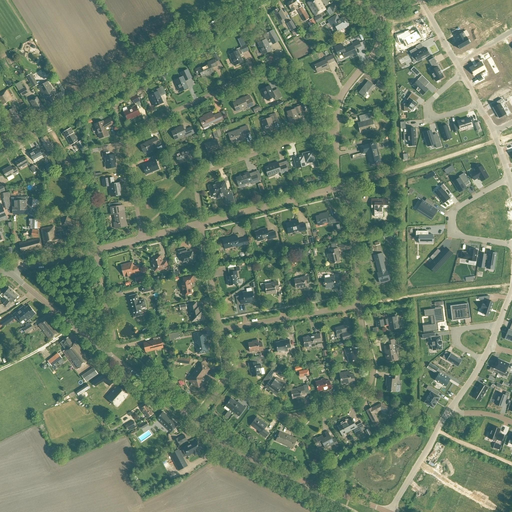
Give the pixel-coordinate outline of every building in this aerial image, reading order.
[(294,0),(292,0),(287,3),(287,4),(288,6),(288,5),(290,9),(292,12),(297,9),(301,17),(304,21),(308,19),(305,13),(301,7),(298,9),(297,6),(298,5),(294,0)] [(315,16),(326,10),(320,0),(311,0),(307,3),(315,16)] [(338,9),(335,4),(330,7),(333,12),(338,9)] [(505,6),(497,10),(499,15),(502,14),(505,20),(510,17),(505,6)] [(286,19),(285,17),(281,10),(279,11),(277,9),(274,11),(275,13),(274,14),(281,25),(285,23),(283,20),(286,19)] [(323,20),(320,15),(314,18),(317,23),(323,20)] [(328,21),(330,23),(327,25),(329,27),(331,26),(332,26),(334,25),(337,29),(335,29),(337,33),(340,31),(341,28),(343,27),(346,28),(348,26),(349,24),(347,20),(344,20),(343,18),(340,20),(339,19),(337,15),(328,21)] [(444,23),(447,29),(458,22),(454,17),(444,23)] [(493,17),(485,21),(490,32),(495,29),(493,24),(496,22),(493,17)] [(295,28),(291,21),(286,24),(291,31),(295,28)] [(485,21),(476,25),(479,30),(482,29),(485,34),(490,32),(485,21)] [(272,45),(279,42),(273,30),(266,34),(267,35),(264,37),(265,40),(258,43),(261,49),(260,50),(262,55),(271,51),(268,45),(271,43),(272,45)] [(409,31),(396,36),(399,43),(405,40),(408,46),(413,43),(414,44),(417,42),(416,41),(421,39),(417,32),(411,35),(409,31)] [(463,32),(456,36),(459,41),(456,43),(459,49),(466,46),(469,45),(469,44),(470,43),(466,37),(463,32)] [(287,42),(296,59),(311,51),(302,34),(287,42)] [(353,45),(345,49),(342,44),(335,48),(339,56),(343,54),(345,58),(352,55),(352,56),(357,53),(355,49),(361,46),(359,41),(352,44),(353,45)] [(246,44),(240,47),(243,52),(248,50),(246,44)] [(426,48),(419,52),(417,47),(409,51),(412,57),(415,56),(417,61),(417,62),(417,61),(422,59),(422,60),(426,58),(425,57),(430,55),(430,54),(429,54),(426,48)] [(240,56),(243,54),(240,48),(237,50),(237,51),(230,54),(233,61),(232,61),(234,66),(243,62),(240,56)] [(511,53),(509,55),(507,49),(501,52),(507,63),(511,60),(511,53)] [(501,52),(496,55),(499,60),(496,62),(499,67),(507,63),(501,52)] [(328,64),(335,61),(332,55),(325,59),(325,60),(314,65),(317,73),(329,67),(328,64)] [(207,63),(208,65),(204,67),(203,66),(195,70),(197,74),(200,73),(202,77),(208,74),(208,75),(214,73),(211,68),(217,66),(214,60),(207,63)] [(4,62),(1,64),(6,72),(9,70),(4,62)] [(481,62),(470,68),(474,75),(475,74),(479,81),(483,79),(479,72),(485,69),(481,62)] [(430,72),(436,82),(443,78),(441,74),(442,74),(442,73),(441,74),(440,72),(441,71),(437,64),(432,67),(433,70),(430,72)] [(192,78),(188,69),(180,73),(182,77),(175,80),(178,86),(177,87),(179,92),(188,88),(185,81),(192,78)] [(31,73),(26,76),(33,87),(38,85),(31,73)] [(487,85),(482,88),(485,93),(495,87),(491,79),(485,82),(487,85)] [(412,86),(422,95),(428,89),(427,90),(425,87),(418,80),(412,86)] [(57,95),(48,81),(38,87),(49,104),(50,103),(51,105),(55,102),(52,98),(55,96),(55,95),(57,95)] [(373,88),(374,86),(369,81),(364,87),(363,87),(359,93),(367,99),(372,94),(368,91),(372,87),(373,88)] [(376,85),(383,91),(386,89),(383,87),(384,86),(379,81),(376,85)] [(23,88),(20,82),(15,84),(22,97),(29,93),(25,87),(23,88)] [(276,100),(279,98),(276,91),(273,92),(270,86),(261,90),(264,95),(265,95),(268,100),(275,97),(276,100)] [(485,93),(488,98),(493,96),(494,98),(500,95),(495,87),(485,93)] [(159,95),(162,94),(159,88),(156,90),(157,92),(150,95),(152,101),(151,102),(154,107),(163,103),(159,95)] [(13,99),(7,90),(0,93),(0,102),(2,105),(13,99)] [(135,91),(126,97),(128,100),(131,98),(136,94),(135,91)] [(141,101),(137,94),(136,94),(131,98),(135,104),(136,104),(140,101),(141,101)] [(409,103),(403,104),(404,111),(413,111),(413,107),(414,106),(415,106),(418,103),(416,101),(418,98),(413,94),(410,97),(409,96),(407,99),(410,102),(409,104),(409,103)] [(44,107),(41,102),(41,103),(37,97),(30,101),(33,105),(37,112),(41,109),(42,110),(43,109),(44,108),(44,107)] [(248,108),(254,105),(251,99),(246,102),(244,98),(239,100),(239,101),(233,103),(237,111),(247,107),(248,108)] [(498,105),(493,108),(499,118),(506,114),(500,104),(503,102),(502,99),(496,102),(498,105)] [(134,118),(141,115),(138,109),(136,105),(133,107),(133,108),(124,112),(127,120),(134,117),(134,118)] [(297,114),(302,112),(300,106),(294,108),(294,109),(287,112),(289,118),(288,118),(290,124),(299,121),(297,114)] [(16,125),(21,122),(19,118),(13,108),(6,112),(9,118),(11,117),(16,125)] [(215,124),(224,120),(221,113),(214,117),(212,112),(206,115),(206,116),(200,119),(203,127),(214,122),(215,124)] [(362,132),(368,131),(374,129),(370,114),(368,114),(360,117),(361,123),(359,123),(362,132)] [(272,123),(275,122),(273,116),(269,117),(270,118),(262,120),(264,127),(263,127),(265,133),(274,130),(272,123)] [(106,128),(113,124),(110,118),(103,122),(103,121),(94,124),(100,139),(108,136),(106,128)] [(461,121),(458,122),(459,125),(460,129),(471,126),(472,126),(471,123),(469,118),(467,119),(464,120),(463,120),(461,121),(461,120),(461,121)] [(447,138),(450,137),(450,135),(447,125),(439,127),(443,139),(447,138)] [(186,137),(194,133),(191,127),(185,130),(182,126),(177,128),(178,129),(172,132),(176,141),(181,138),(180,137),(185,135),(186,137)] [(244,135),(250,133),(248,126),(228,133),(232,143),(238,141),(238,142),(245,139),(244,135)] [(71,145),(77,142),(73,134),(74,133),(71,128),(70,129),(69,128),(68,129),(67,130),(63,133),(66,138),(71,145)] [(414,128),(407,128),(408,144),(415,144),(414,128)] [(431,130),(423,133),(425,138),(424,138),(424,139),(425,138),(427,146),(435,144),(436,148),(441,147),(438,136),(433,138),(431,130)] [(48,152),(54,148),(50,142),(50,143),(46,136),(41,139),(43,143),(42,144),(48,152)] [(154,146),(160,143),(157,137),(148,141),(148,142),(141,146),(144,153),(155,148),(154,146)] [(81,140),(77,143),(80,149),(85,147),(81,140)] [(208,152),(220,148),(216,140),(205,144),(208,152)] [(370,164),(374,163),(380,161),(377,149),(376,143),(361,147),(362,153),(367,152),(370,164)] [(188,147),(183,149),(183,151),(179,152),(179,151),(173,153),(175,157),(176,157),(178,161),(188,157),(187,154),(193,152),(191,144),(187,146),(188,147)] [(43,158),(46,156),(42,150),(40,151),(38,147),(34,150),(34,151),(29,153),(33,160),(35,163),(43,158)] [(56,148),(46,154),(48,157),(58,151),(56,148)] [(306,164),(316,161),(313,150),(303,153),(303,155),(294,157),(294,159),(296,168),(306,165),(306,164)] [(115,161),(116,160),(115,155),(109,155),(109,153),(103,154),(103,158),(105,158),(106,162),(105,163),(106,169),(116,167),(115,161)] [(156,160),(163,157),(162,153),(152,157),(153,161),(156,160)] [(23,167),(29,164),(24,157),(15,162),(19,168),(22,166),(23,167)] [(146,174),(159,169),(156,160),(153,161),(143,165),(146,174)] [(288,171),(286,164),(279,166),(278,162),(271,164),(272,165),(265,167),(268,176),(269,177),(274,175),(274,174),(280,172),(281,174),(288,171)] [(50,163),(45,166),(49,172),(54,169),(50,163)] [(452,165),(444,170),(446,174),(454,169),(452,165)] [(479,177),(481,181),(489,177),(482,165),(474,170),(475,171),(470,174),(474,180),(479,177)] [(13,174),(14,176),(19,173),(16,167),(13,169),(11,166),(3,170),(7,178),(13,174)] [(259,181),(257,174),(250,177),(249,172),(242,174),(243,175),(236,178),(239,186),(240,188),(246,186),(245,184),(251,182),(252,184),(259,181)] [(433,172),(424,177),(426,180),(435,175),(433,172)] [(464,173),(459,176),(460,178),(453,182),(459,192),(466,188),(464,184),(469,181),(464,173)] [(120,189),(119,183),(114,184),(113,177),(102,179),(103,187),(110,186),(111,191),(109,191),(110,197),(120,195),(119,189),(120,189)] [(209,186),(211,194),(212,197),(216,196),(217,198),(228,195),(227,192),(225,182),(224,182),(224,181),(219,182),(219,183),(215,184),(214,184),(211,185),(209,186)] [(435,193),(443,203),(449,198),(443,190),(446,188),(442,184),(439,186),(441,188),(435,193)] [(232,190),(227,192),(228,196),(225,196),(227,206),(236,204),(232,190)] [(4,202),(5,210),(11,209),(9,198),(10,198),(9,192),(1,193),(3,202),(4,202)] [(426,198),(424,202),(418,198),(422,201),(418,208),(432,217),(437,211),(438,212),(438,211),(433,208),(431,206),(433,203),(426,198)] [(388,208),(388,199),(372,199),(371,208),(374,208),(374,216),(383,216),(383,208),(388,208)] [(13,215),(29,214),(28,200),(12,201),(13,215)] [(123,205),(120,206),(109,207),(110,215),(114,214),(115,222),(113,223),(114,228),(126,226),(123,205)] [(337,215),(329,217),(328,212),(322,213),(322,215),(316,216),(318,226),(324,225),(324,223),(329,222),(329,223),(339,221),(337,215)] [(73,230),(77,221),(67,217),(63,226),(73,230)] [(31,218),(31,224),(32,224),(32,228),(40,228),(40,218),(31,218)] [(307,229),(305,223),(299,225),(298,220),(292,221),(293,222),(286,224),(289,234),(295,232),(294,230),(299,229),(299,231),(304,230),(307,229)] [(57,242),(57,243),(68,240),(66,232),(63,232),(63,234),(61,234),(61,233),(56,234),(54,226),(41,229),(44,246),(54,244),(53,243),(57,242)] [(268,232),(267,228),(261,229),(261,230),(255,232),(257,240),(268,237),(269,239),(277,237),(275,231),(271,232),(268,232)] [(432,235),(428,235),(428,231),(416,231),(416,237),(420,237),(420,242),(426,242),(426,243),(431,243),(431,242),(432,242),(432,238),(432,235)] [(247,238),(238,240),(237,235),(223,239),(225,249),(237,246),(237,247),(249,244),(247,238)] [(34,250),(42,248),(40,240),(38,240),(37,239),(19,243),(21,252),(28,250),(28,251),(32,250),(31,248),(34,248),(34,250)] [(187,263),(195,261),(194,256),(193,256),(192,251),(187,252),(186,248),(178,250),(179,254),(181,254),(183,262),(186,261),(187,263)] [(331,263),(340,261),(339,255),(340,255),(338,248),(330,250),(331,253),(328,254),(329,257),(330,257),(331,263)] [(438,249),(429,258),(432,260),(440,252),(438,249)] [(439,267),(438,266),(440,264),(440,265),(451,253),(448,249),(446,251),(445,249),(432,263),(434,264),(431,267),(435,270),(439,267)] [(477,250),(469,249),(469,253),(467,253),(462,252),(461,258),(468,260),(475,261),(477,250)] [(380,282),(390,280),(388,270),(386,271),(383,262),(385,261),(383,252),(374,255),(375,261),(376,261),(379,273),(378,274),(380,282)] [(485,260),(488,260),(487,266),(490,267),(491,267),(494,267),(495,262),(494,262),(496,253),(489,252),(489,256),(486,255),(485,255),(484,260),(485,260)] [(162,268),(168,266),(166,261),(162,262),(160,255),(152,257),(153,260),(151,261),(154,271),(162,269),(162,268)] [(121,265),(123,274),(124,277),(125,276),(126,277),(130,276),(130,275),(134,274),(141,272),(139,265),(134,266),(133,265),(132,262),(121,265)] [(234,268),(234,271),(229,272),(229,276),(226,276),(227,280),(228,279),(229,286),(239,284),(237,278),(238,278),(237,271),(240,270),(239,267),(234,268)] [(309,284),(308,277),(308,275),(300,277),(300,278),(294,279),(296,289),(302,287),(302,288),(306,288),(305,284),(309,284)] [(190,282),(193,282),(192,276),(183,278),(184,282),(182,283),(182,288),(183,295),(192,293),(191,286),(190,282)] [(333,288),(340,286),(338,278),(335,279),(334,276),(331,276),(331,277),(324,278),(326,287),(332,286),(333,288)] [(276,290),(280,289),(278,281),(271,282),(271,283),(265,284),(267,294),(273,293),(273,294),(277,293),(276,290)] [(142,293),(152,290),(150,283),(140,286),(142,293)] [(9,298),(14,292),(9,288),(4,294),(5,295),(3,297),(4,298),(2,301),(4,303),(8,298),(9,298)] [(237,297),(238,305),(242,304),(249,303),(248,302),(255,301),(253,291),(247,293),(247,292),(243,292),(243,295),(237,297)] [(4,303),(4,304),(8,308),(12,303),(11,302),(12,301),(13,302),(19,296),(14,292),(9,298),(8,298),(4,303)] [(144,300),(141,301),(139,302),(137,294),(129,296),(134,317),(142,315),(140,307),(145,306),(144,300)] [(487,300),(486,304),(482,303),(480,309),(484,310),(483,313),(482,313),(482,314),(483,314),(489,316),(493,302),(487,300)] [(199,320),(204,319),(203,313),(202,310),(200,311),(199,306),(197,306),(196,302),(189,304),(191,316),(192,316),(193,321),(199,320)] [(468,303),(450,305),(450,306),(451,309),(452,309),(454,309),(455,314),(453,314),(452,314),(451,314),(452,320),(453,320),(458,319),(458,318),(460,318),(460,319),(464,318),(464,317),(469,316),(469,318),(470,318),(469,308),(468,308),(467,308),(467,304),(468,303)] [(14,315),(19,320),(23,325),(36,313),(29,305),(26,308),(24,306),(14,315)] [(435,324),(422,325),(423,332),(438,330),(437,322),(444,321),(442,307),(435,308),(435,309),(424,310),(425,317),(433,316),(435,324)] [(390,329),(399,328),(397,315),(387,317),(388,319),(384,320),(384,319),(376,320),(377,327),(389,324),(390,329)] [(52,323),(51,324),(46,319),(39,325),(44,331),(43,331),(50,340),(60,332),(56,328),(54,329),(52,327),(54,325),(52,323)] [(31,324),(23,328),(26,333),(34,329),(31,324)] [(351,330),(351,331),(347,332),(345,324),(335,327),(337,334),(336,334),(338,339),(342,337),(342,340),(356,336),(354,329),(351,330)] [(208,347),(209,347),(206,331),(194,333),(195,342),(200,345),(200,348),(198,348),(197,350),(197,353),(199,354),(204,353),(204,352),(207,351),(208,350),(208,347)] [(318,347),(322,346),(320,333),(309,335),(310,336),(303,338),(305,347),(311,346),(311,347),(317,345),(318,347)] [(432,342),(430,342),(430,346),(432,346),(433,350),(441,349),(442,349),(441,345),(442,345),(442,344),(441,344),(441,341),(440,336),(431,337),(431,338),(432,342)] [(77,370),(90,360),(76,342),(73,344),(68,337),(61,343),(66,349),(63,351),(77,370)] [(146,352),(163,347),(161,339),(160,337),(153,338),(153,341),(143,343),(146,352)] [(395,344),(397,343),(396,338),(386,340),(387,345),(384,346),(387,360),(397,358),(395,344)] [(291,347),(290,341),(289,339),(282,340),(283,341),(276,342),(278,352),(284,351),(284,352),(288,351),(287,348),(291,347)] [(256,352),(264,350),(262,342),(259,343),(258,340),(254,340),(255,341),(249,342),(250,352),(256,351),(256,352)] [(349,362),(358,359),(356,353),(357,353),(356,349),(353,350),(352,347),(344,349),(346,356),(347,356),(349,362)] [(445,351),(442,357),(445,359),(446,357),(447,358),(446,360),(457,367),(458,367),(462,360),(451,353),(450,353),(449,354),(448,354),(448,353),(445,351)] [(58,353),(47,361),(52,366),(57,362),(61,359),(62,358),(58,353)] [(498,373),(503,361),(498,359),(494,366),(492,365),(489,370),(492,372),(493,371),(498,373)] [(509,364),(503,361),(498,373),(503,376),(503,377),(506,378),(508,372),(506,371),(509,364)] [(257,362),(254,362),(249,363),(250,370),(251,370),(252,377),(261,375),(260,369),(261,368),(261,365),(257,365),(257,362)] [(188,380),(192,383),(199,389),(203,384),(202,384),(202,383),(203,382),(203,381),(203,380),(203,379),(203,378),(210,369),(201,363),(188,380)] [(428,366),(436,371),(438,368),(430,363),(428,366)] [(82,376),(85,382),(97,374),(93,368),(82,376)] [(308,369),(299,371),(300,377),(305,376),(307,376),(309,376),(308,369)] [(348,384),(355,382),(353,373),(350,374),(349,371),(346,372),(346,373),(340,374),(341,384),(348,383),(348,384)] [(439,372),(439,373),(436,377),(437,377),(435,380),(445,386),(447,384),(450,379),(439,372)] [(99,377),(109,386),(114,382),(104,373),(99,377)] [(398,379),(399,374),(392,373),(392,378),(387,378),(386,384),(387,385),(387,390),(395,391),(397,379),(398,379)] [(266,386),(265,387),(271,391),(271,390),(277,394),(282,387),(283,388),(285,385),(276,378),(273,382),(270,380),(266,386)] [(325,390),(331,388),(329,380),(326,381),(325,378),(322,379),(322,380),(316,382),(318,391),(324,389),(325,390)] [(475,393),(481,398),(488,387),(481,383),(475,393)] [(117,386),(111,393),(112,393),(110,396),(109,395),(107,398),(114,404),(115,405),(118,407),(126,397),(128,395),(127,394),(130,391),(123,386),(121,389),(117,386)] [(305,394),(304,386),(297,388),(291,390),(293,399),(299,398),(299,399),(302,398),(302,395),(305,394)] [(425,402),(424,403),(425,403),(432,407),(433,408),(433,407),(439,397),(440,397),(439,396),(439,397),(437,395),(439,392),(428,386),(426,389),(431,392),(430,392),(431,392),(425,402)] [(499,393),(495,404),(502,407),(505,399),(507,400),(509,393),(506,392),(505,395),(499,393)] [(237,402),(231,398),(224,408),(229,411),(230,409),(239,416),(245,408),(237,401),(237,402)] [(393,409),(381,403),(371,408),(371,407),(367,410),(375,425),(379,423),(374,414),(380,411),(390,416),(393,409)] [(149,410),(146,405),(140,408),(145,415),(145,414),(147,416),(146,417),(147,418),(154,413),(151,409),(149,410)] [(169,419),(162,412),(157,418),(158,420),(171,432),(178,425),(170,418),(169,419)] [(265,438),(269,433),(264,429),(268,425),(257,416),(252,424),(260,430),(259,433),(265,438)] [(342,435),(352,429),(353,429),(355,434),(364,429),(361,423),(356,425),(352,418),(337,425),(342,435)] [(136,426),(133,420),(125,425),(128,431),(136,426)] [(504,435),(499,433),(500,429),(493,426),(489,438),(496,441),(496,439),(501,441),(504,435)] [(326,436),(323,437),(322,435),(316,438),(316,437),(313,439),(317,447),(323,444),(325,448),(334,444),(336,447),(339,445),(335,438),(332,440),(328,431),(324,433),(326,436)] [(292,448),(293,446),(296,439),(280,432),(277,441),(287,445),(292,448)] [(187,441),(184,434),(174,440),(177,446),(187,441)] [(183,448),(187,456),(193,453),(195,456),(199,453),(198,450),(202,448),(197,441),(183,448)] [(187,466),(179,451),(178,450),(170,454),(179,470),(187,466)]
